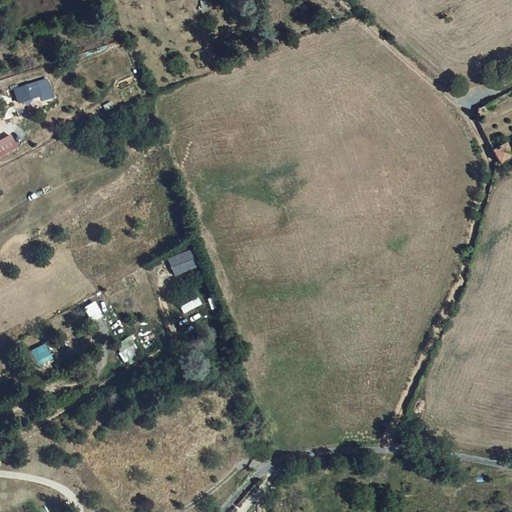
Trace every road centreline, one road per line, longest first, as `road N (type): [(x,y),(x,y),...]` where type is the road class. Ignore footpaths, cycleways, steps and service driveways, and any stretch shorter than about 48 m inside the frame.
road 1 (unclassified): [(223,511),(269,464),(325,450),(511,467)]
road 2 (track): [(335,0),(460,109)]
